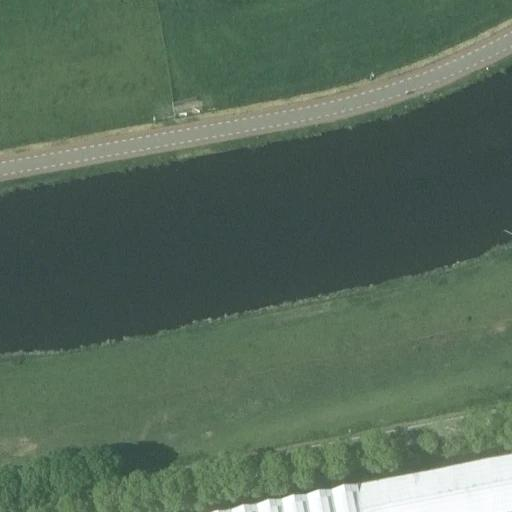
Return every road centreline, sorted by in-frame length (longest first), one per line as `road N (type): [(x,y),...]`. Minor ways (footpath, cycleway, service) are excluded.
road 1 (tertiary): [(0,170),(319,111),(418,83),(511,39)]
road 2 (tertiary): [(46,511),(511,418)]
